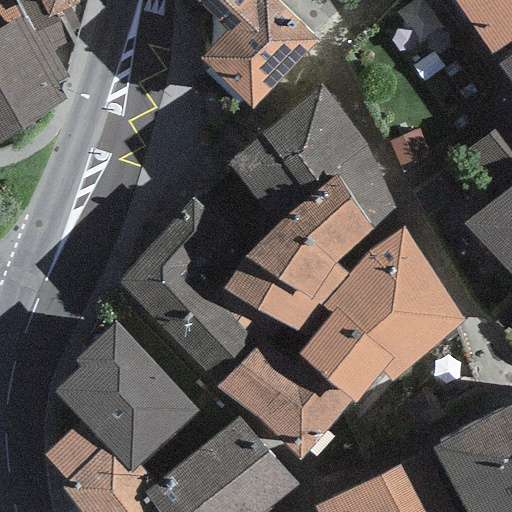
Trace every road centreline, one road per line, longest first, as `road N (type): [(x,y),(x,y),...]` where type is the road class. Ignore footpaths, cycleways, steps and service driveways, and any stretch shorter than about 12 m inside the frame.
road 1 (tertiary): [(18,352),(98,151),(137,0)]
road 2 (tertiary): [(11,511),(4,434),(18,352)]
